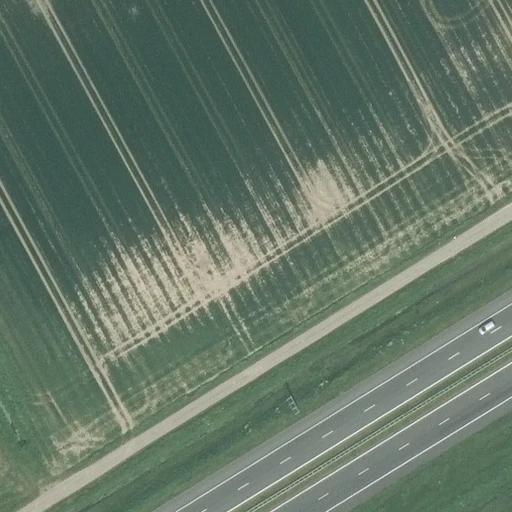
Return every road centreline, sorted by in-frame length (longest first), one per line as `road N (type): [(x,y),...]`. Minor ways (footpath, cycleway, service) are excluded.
road 1 (unclassified): [(28,511),(511,212)]
road 2 (motorway): [(511,323),(208,511)]
road 3 (motorway): [(294,511),(511,376)]
